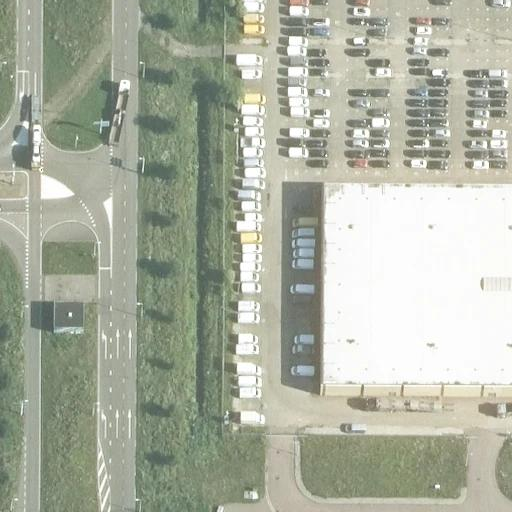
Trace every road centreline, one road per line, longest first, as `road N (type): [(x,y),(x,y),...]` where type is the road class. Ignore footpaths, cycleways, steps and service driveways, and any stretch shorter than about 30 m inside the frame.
road 1 (tertiary): [(124,511),(123,190)]
road 2 (tertiary): [(33,204),(33,511)]
road 3 (secondary): [(123,190),(126,0)]
road 4 (secondary): [(31,0),(32,162)]
